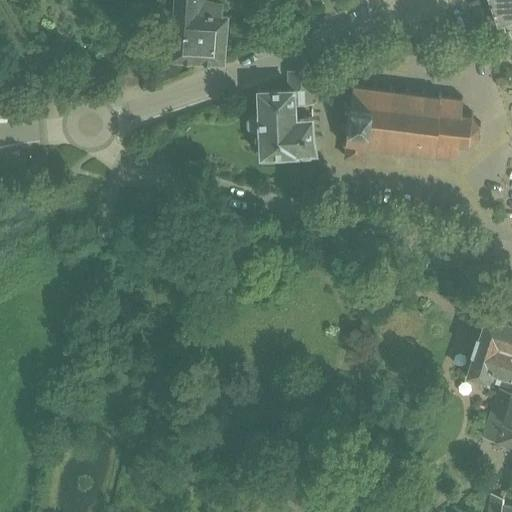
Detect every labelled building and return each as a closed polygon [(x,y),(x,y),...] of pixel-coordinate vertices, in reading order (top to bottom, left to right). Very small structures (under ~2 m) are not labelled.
[(224,64),(227,15),(222,15),(223,3),(204,2),(204,8),(196,7),(196,0),(174,0),(170,60),(224,64)] [(497,23),(506,47),(509,56),(511,55),(511,41),(508,31),(506,31),(502,21),(511,16),(511,0),(488,0),(496,23),(497,23)] [(258,89),(259,112),(251,113),(246,118),(246,126),(251,131),(260,131),(260,155),(317,153),(313,134),(313,116),(302,116),(301,101),(312,101),(311,83),(311,70),(288,71),(289,88),(258,89)] [(476,136),(478,124),(470,114),(461,113),(463,99),(351,84),(347,115),(343,142),(345,142),(344,156),(363,159),(365,145),(392,148),(456,157),(457,142),(467,143),(476,136)] [(511,322),(485,314),(469,361),(465,372),(488,380),(491,369),(511,375),(511,322)] [(511,412),(511,386),(511,391),(499,387),(492,408),(511,412)] [(511,443),(511,412),(492,408),(483,434),(511,443)] [(505,466),(511,464),(511,451),(503,453),(505,466)] [(511,511),(511,505),(502,504),(503,497),(491,493),(487,511),(511,511)]
